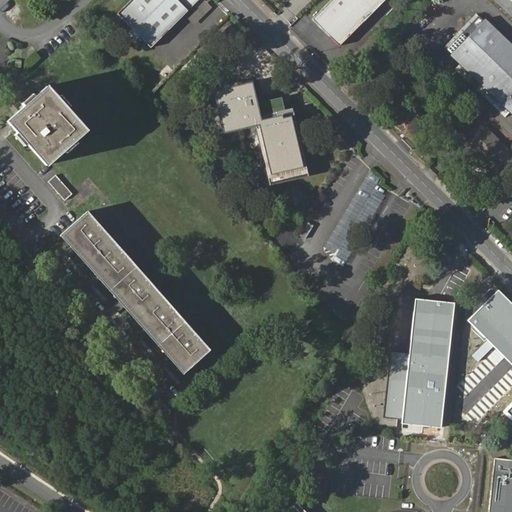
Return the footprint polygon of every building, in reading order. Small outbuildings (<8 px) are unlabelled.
[(150,47),(187,10),(176,0),(128,0),(116,13),(150,47)] [(196,0),(176,0),(187,10),(196,0)] [(210,5),(205,0),(203,0),(186,17),(193,23),(210,5)] [(383,0),(328,0),(311,17),(338,45),(383,0)] [(194,24),(212,6),(210,5),(193,23),(194,24)] [(453,52),(484,19),(477,12),(445,45),(453,52)] [(511,42),(485,17),(484,19),(453,52),(451,53),(511,112),(511,42)] [(255,102),(257,102),(252,81),(213,91),(224,134),(255,126),(253,117),(259,115),(255,102)] [(9,121),(47,164),(86,130),(48,86),(9,121)] [(255,126),(268,182),(307,173),(291,107),(284,109),(281,96),(257,102),(255,102),(259,115),(253,117),(255,126)] [(476,128),(470,134),(475,138),(469,144),(500,173),(511,160),(511,152),(485,127),(480,133),(476,128)] [(324,247),(335,253),(380,177),(369,171),(324,247)] [(48,182),(65,200),(73,193),(56,175),(48,182)] [(333,259),(344,265),(385,195),(375,188),(333,259)] [(169,354),(173,360),(184,371),(208,349),(199,337),(202,335),(198,330),(194,332),(175,311),(178,308),(173,302),(170,305),(150,283),(154,280),(149,275),(146,278),(126,256),(130,253),(125,247),(122,250),(103,228),(106,225),(102,220),(98,224),(88,212),(63,234),(73,245),(77,250),(97,272),(101,278),(121,300),(125,305),(145,327),(149,332),(169,354)] [(74,253),(70,248),(63,254),(67,259),(74,253)] [(98,281),(93,275),(87,281),(92,286),(98,281)] [(511,306),(496,291),(466,321),(511,365),(511,404),(507,410),(511,415),(511,306)] [(453,304),(414,300),(409,354),(392,352),(385,417),(401,418),(400,424),(440,428),(453,304)] [(122,308),(118,303),(111,308),(116,314),(122,308)] [(146,335),(142,330),(135,336),(140,341),(146,335)] [(164,368),(170,363),(166,357),(159,363),(164,368)] [(511,511),(511,458),(493,457),(487,511),(511,511)] [(304,511),(295,502),(290,506),(294,511),(304,511)]
